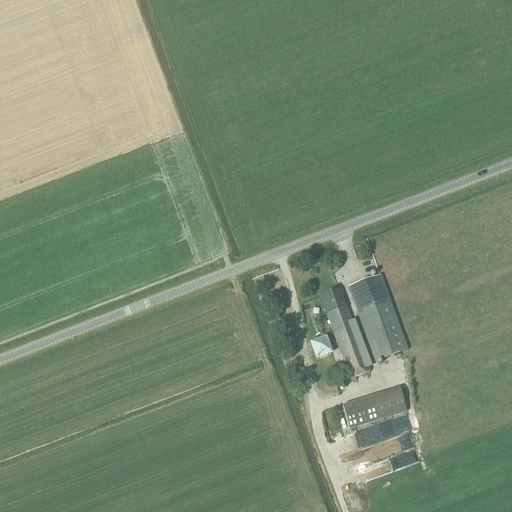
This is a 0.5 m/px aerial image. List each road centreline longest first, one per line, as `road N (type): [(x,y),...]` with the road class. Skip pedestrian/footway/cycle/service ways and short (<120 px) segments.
road 1 (tertiary): [(0,362),(511,165)]
road 2 (track): [(278,255),(296,308),(317,432),(346,511)]
